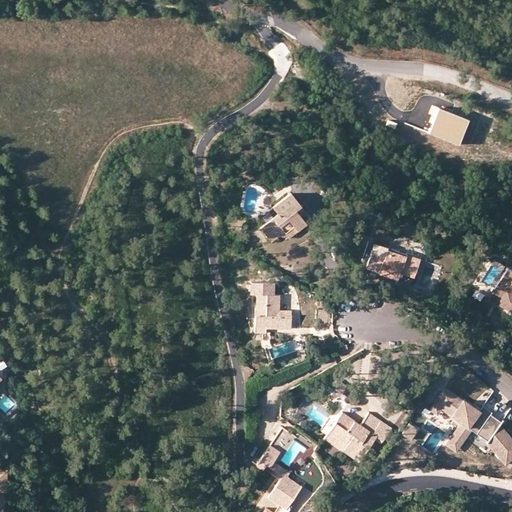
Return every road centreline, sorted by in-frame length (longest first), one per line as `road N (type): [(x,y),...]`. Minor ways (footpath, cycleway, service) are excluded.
road 1 (residential): [(234,511),(239,380),(200,156),(207,137),(258,102),(281,69),(285,59),(261,21)]
road 2 (residential): [(261,21),(280,22),(361,64),(423,70),(511,101)]
road 3 (residential): [(341,511),(405,482),(507,492)]
road 4 (residential): [(369,322),(443,343),(511,393)]
